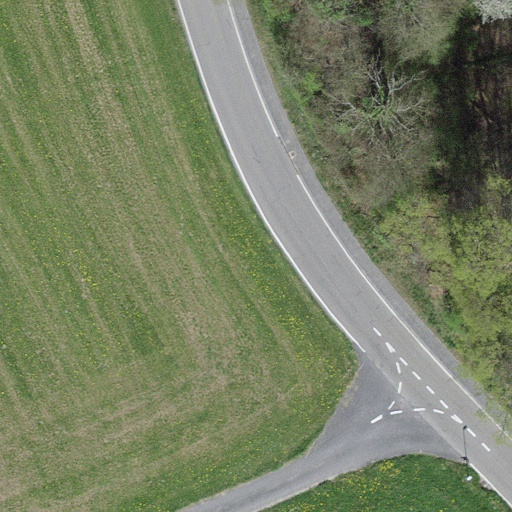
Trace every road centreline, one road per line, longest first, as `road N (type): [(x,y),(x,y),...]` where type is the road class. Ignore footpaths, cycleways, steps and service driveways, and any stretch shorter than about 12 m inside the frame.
road 1 (tertiary): [(421,382),(289,212),(246,118),(207,0)]
road 2 (residential): [(215,511),(283,486),(367,432),(421,382)]
road 3 (tertiary): [(511,472),(421,382)]
